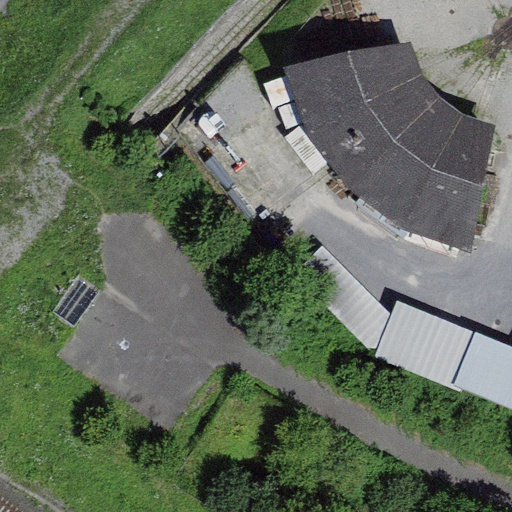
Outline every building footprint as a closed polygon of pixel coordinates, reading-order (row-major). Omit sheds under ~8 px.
[(420,68),(415,51),(288,68),(306,133),(337,182),(381,220),(427,252),(470,256),(495,129),(480,125),(462,118),(459,116),(441,102),(434,95),(424,79),(420,68)] [(264,82),(243,63),(206,103),(228,123),(264,82)] [(225,140),(203,159),(272,238),(294,219),(225,140)] [(380,359),(396,317),(328,250),(300,277),(380,359)] [(396,317),(380,359),(458,388),(478,335),(400,306),(396,317)] [(511,348),(478,335),(458,388),(511,411),(511,348)]
